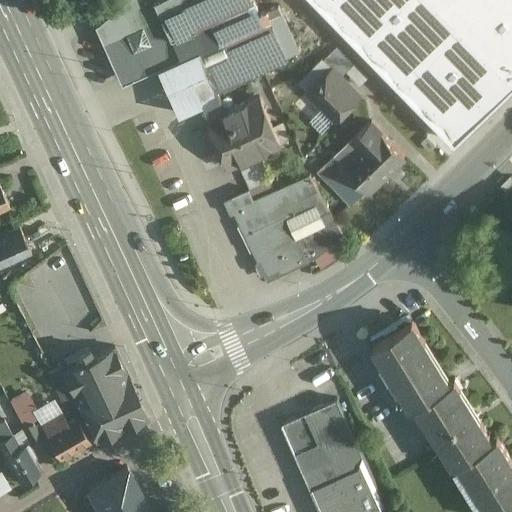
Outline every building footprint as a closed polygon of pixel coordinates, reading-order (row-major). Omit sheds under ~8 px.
[(125,0),(93,27),(123,86),(155,70),(176,117),(200,107),(227,172),(283,149),(259,98),(225,113),(217,95),(289,62),(268,11),(261,13),(254,0),(125,0)] [(511,0),(313,0),(455,147),(511,92),(511,0)] [(362,97),(332,69),(306,97),(336,125),(362,97)] [(403,162),(370,126),(318,173),(351,209),(403,162)] [(243,168),(250,187),(266,181),(259,162),(243,168)] [(345,244),(311,176),(253,205),(248,194),(225,205),(264,284),(345,244)] [(0,213),(9,209),(0,188),(0,213)] [(20,225),(0,234),(0,269),(34,254),(20,225)] [(411,308),(370,334),(407,395),(413,393),(449,369),(411,308)] [(62,367),(50,373),(69,415),(81,409),(96,442),(147,418),(127,373),(126,374),(114,347),(93,357),(88,347),(74,354),(79,364),(64,372),(62,367)] [(454,366),(449,369),(413,393),(451,454),(456,451),(493,430),(454,366)] [(354,511),(383,499),(335,393),(280,418),(322,511),(354,511)] [(41,424),(40,425),(47,436),(46,437),(61,461),(89,443),(75,419),(66,424),(59,413),(59,414),(41,424)] [(5,421),(0,424),(0,446),(6,458),(5,458),(13,472),(14,471),(21,483),(42,471),(35,459),(37,458),(30,445),(33,444),(25,429),(13,435),(5,421)] [(456,451),(492,511),(511,511),(511,454),(496,428),(493,430),(456,451)] [(153,511),(127,466),(88,488),(90,491),(101,511),(153,511)] [(3,470),(0,470),(0,493),(12,488),(3,470)]
